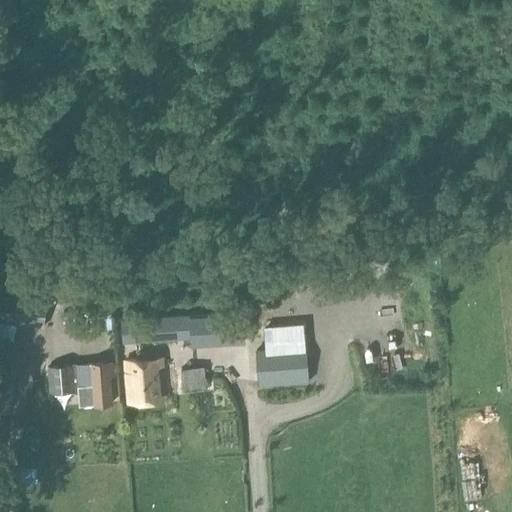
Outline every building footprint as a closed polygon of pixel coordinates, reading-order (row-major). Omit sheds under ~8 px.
[(0,443),(3,444),(7,411),(9,412),(20,339),(15,339),(17,321),(44,325),(47,303),(0,297),(0,443)] [(247,340),(247,309),(192,312),(125,314),(126,339),(192,336),(193,343),(247,340)] [(304,315),(261,317),(261,342),(305,341),(304,315)] [(259,384),(309,380),(308,346),(254,351),(259,384)] [(129,401),(165,398),(162,358),(126,361),(129,401)] [(112,403),(111,375),(114,375),(114,363),(48,366),(50,392),(75,390),(75,387),(79,387),(80,404),(112,403)] [(173,388),(207,386),(205,368),(172,370),(173,388)]
